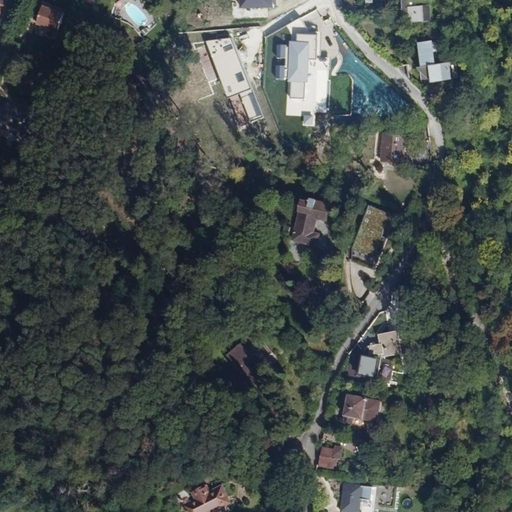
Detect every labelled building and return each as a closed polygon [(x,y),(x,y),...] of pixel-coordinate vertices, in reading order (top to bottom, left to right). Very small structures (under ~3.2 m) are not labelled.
[(12,1),(10,0),(0,0),(0,17),(2,11),(7,13),(12,1)] [(409,15),(411,22),(437,18),(434,4),(429,5),(428,0),(401,0),(404,15),(409,15)] [(40,6),(32,33),(56,40),(64,13),(40,6)] [(290,82),(289,97),(303,98),(305,59),(316,60),(318,34),(297,33),(297,45),(292,45),(290,82)] [(230,38),(205,41),(227,97),(251,89),(230,38)] [(286,45),(277,45),(276,58),(285,58),(286,45)] [(435,65),(427,65),(429,80),(429,83),(452,80),(450,63),(435,65)] [(285,66),(276,65),(275,78),(284,79),(285,66)] [(429,80),(427,65),(416,67),(429,80)] [(41,116),(7,102),(0,117),(0,128),(8,131),(10,126),(22,131),(20,135),(31,140),(41,116)] [(313,116),(304,115),(303,125),(313,126),(313,116)] [(403,162),(404,134),(380,133),(379,161),(403,162)] [(330,206),(303,199),(291,240),(315,247),(318,235),(312,233),(316,219),(326,222),(330,206)] [(353,263),(377,270),(394,214),(366,206),(352,250),(353,263)] [(388,332),(378,334),(379,344),(368,346),(368,355),(368,357),(362,356),(358,374),(374,377),(376,359),(377,357),(377,354),(381,354),(382,357),(401,354),(398,330),(388,332)] [(240,343),(227,355),(252,382),(278,358),(264,343),(251,355),(240,343)] [(381,401),(347,394),(342,416),(376,423),(381,401)] [(333,448),(322,446),(318,467),(333,469),(335,459),(331,458),(333,448)] [(333,446),(333,448),(331,458),(335,459),(341,460),(343,447),(333,446)] [(188,491),(191,497),(188,498),(186,493),(179,496),(186,511),(212,511),(231,503),(222,483),(209,489),(206,482),(188,491)] [(372,486),(343,483),(340,510),(351,511),(357,511),(359,505),(369,506),(372,486)]
